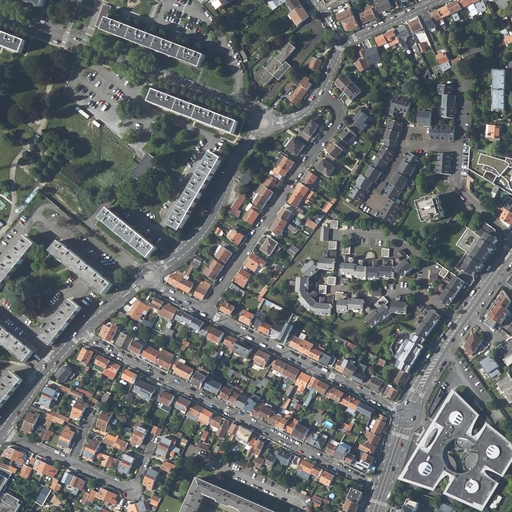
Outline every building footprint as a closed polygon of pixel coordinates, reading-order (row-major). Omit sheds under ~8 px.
[(208,0),(216,10),(218,8),(220,10),(233,0),(208,0)] [(302,6),(303,6),(298,0),(289,0),(287,2),(294,12),(302,6)] [(347,2),(350,0),(341,0),(332,5),(334,9),(342,4),(347,2)] [(393,6),(389,0),(376,0),(375,1),(381,12),(393,6)] [(476,9),(474,4),(472,0),(462,0),(461,0),(463,3),(460,4),(463,9),(465,7),(466,9),(467,9),(468,9),(469,9),(470,12),(476,9)] [(457,3),(448,7),(449,8),(452,15),(455,22),(460,20),(457,13),(461,11),(463,10),(463,9),(460,4),(460,3),(459,2),(457,3)] [(376,17),(379,16),(373,4),(365,8),(367,11),(361,13),(365,22),(376,17)] [(307,13),(307,14),(302,6),(294,12),(290,14),(299,27),(310,17),(307,13)] [(351,6),(345,9),(344,8),(339,11),(340,13),(338,14),(341,21),(343,20),(347,29),(349,30),(359,25),(351,7),(351,6)] [(443,19),(452,15),(449,8),(446,9),(445,8),(439,10),(443,19)] [(445,22),(443,19),(439,10),(434,13),(435,14),(432,15),(436,26),(445,22)] [(123,24),(119,22),(108,18),(104,30),(202,68),(206,56),(197,52),(193,51),(174,44),(171,42),(149,34),(145,32),(123,24)] [(424,29),(422,26),(420,20),(411,24),(415,33),(424,29)] [(233,28),(232,28),(230,25),(224,29),(227,32),(228,31),(230,35),(232,39),(236,36),(233,32),(232,31),(234,29),(233,28)] [(409,35),(409,34),(405,26),(396,30),(395,31),(399,39),(400,39),(402,43),(404,48),(406,52),(409,50),(408,47),(406,42),(407,38),(410,36),(409,35)] [(511,35),(510,36),(506,29),(501,32),(504,39),(507,45),(511,42),(511,35)] [(0,44),(23,53),(27,41),(18,38),(14,36),(0,30),(0,44)] [(395,45),(400,43),(394,31),(385,35),(389,43),(391,50),(396,47),(395,45)] [(381,47),(389,43),(385,35),(377,39),(380,47),(377,48),(383,60),(386,58),(381,47)] [(421,53),(427,50),(424,42),(418,45),(421,52),(421,53)] [(283,64),(297,49),(290,43),(273,62),(270,65),(267,68),(264,66),(256,76),(267,86),(275,76),(280,81),(293,67),(288,63),(287,64),(287,63),(285,65),(283,64)] [(420,52),(421,52),(418,45),(413,47),(416,54),(420,52)] [(383,60),(377,48),(377,47),(372,49),(371,49),(365,52),(371,65),(383,60)] [(240,50),(244,60),(246,59),(249,58),(244,48),(240,50)] [(470,56),(482,51),(481,48),(469,52),(470,55),(470,56)] [(361,72),(371,67),(367,58),(368,58),(365,51),(361,53),(364,60),(362,60),(355,64),(361,72)] [(461,57),(462,61),(470,55),(469,52),(468,51),(461,57)] [(449,61),(450,61),(446,52),(436,57),(440,65),(444,72),(455,66),(453,63),(450,64),(449,61)] [(318,72),(322,61),(314,58),(311,57),(305,64),(306,65),(307,66),(308,65),(310,66),(309,68),(318,72)] [(455,66),(462,61),(461,57),(452,61),(453,63),(455,66)] [(65,67),(57,90),(64,93),(73,70),(65,67)] [(495,70),(494,110),(505,110),(506,70),(495,70)] [(345,92),(354,84),(345,75),(336,83),(345,92)] [(309,82),(311,80),(307,76),(301,85),(299,87),(306,93),(313,85),(309,82)] [(297,105),(306,93),(299,87),(295,84),(291,81),(283,92),(287,95),(294,86),(297,89),(289,99),(297,105)] [(353,100),(362,92),(354,84),(345,92),(353,100)] [(453,96),(454,93),(452,93),(452,89),(453,85),(441,84),(440,95),(444,95),(453,96)] [(170,96),(166,94),(155,90),(150,102),(235,134),(240,122),(232,119),(228,118),(212,112),(208,110),(192,104),(188,103),(170,96)] [(453,96),(444,95),(443,107),(456,109),(457,105),(456,104),(456,101),(457,96),(453,96)] [(391,114),(399,117),(400,110),(409,113),(412,102),(396,97),(392,108),(393,108),(391,114)] [(455,119),(455,115),(455,112),(456,112),(456,109),(443,107),(442,118),(455,119)] [(135,162),(68,111),(60,122),(127,173),(135,162)] [(353,122),(363,131),(365,129),(363,128),(366,124),(363,121),(368,116),(362,111),(353,122)] [(419,124),(424,125),(427,125),(427,126),(431,127),(432,117),(432,113),(420,111),(419,124)] [(311,118),(320,125),(323,121),(314,114),(311,118)] [(294,132),(303,139),(308,133),(311,136),(320,125),(311,118),(311,117),(302,128),(300,125),(294,132)] [(401,132),(402,128),(401,128),(402,125),(403,122),(391,119),(388,128),(400,132),(401,132)] [(486,140),(501,143),(502,126),(487,125),(486,140)] [(340,136),(350,144),(357,135),(348,127),(340,136)] [(430,139),(434,139),(436,139),(436,141),(440,141),(441,127),(431,127),(430,139)] [(440,141),(444,141),(444,140),(450,141),(454,141),(455,128),(441,127),(440,141)] [(397,145),(399,142),(398,141),(399,136),(400,132),(388,128),(385,141),(387,142),(397,145)] [(284,146),(298,155),(305,145),(294,138),(291,142),(289,140),(287,139),(283,144),(284,146)] [(333,161),(343,149),(334,142),(327,150),(328,151),(325,155),(327,156),(333,161)] [(397,145),(387,142),(385,145),(384,145),(379,154),(389,160),(391,161),(393,158),(392,157),(393,155),(395,152),(393,151),(397,145)] [(181,231),(224,159),(212,152),(208,159),(206,163),(197,178),(195,181),(187,196),(185,199),(176,214),(174,217),(170,225),(181,231)] [(411,152),(409,155),(408,157),(407,157),(404,160),(405,160),(416,168),(422,159),(411,152)] [(155,154),(153,157),(149,153),(132,174),(144,183),(160,163),(155,158),(157,156),(155,154)] [(383,173),(385,169),(384,168),(387,164),(389,160),(379,154),(372,165),(382,172),(383,173)] [(451,165),(451,161),(451,159),(453,159),(453,155),(439,154),(439,164),(451,165)] [(511,167),(511,159),(506,158),(505,161),(481,154),(478,164),(484,165),(482,169),(486,171),(483,177),(493,183),(497,176),(498,177),(508,167),(511,167)] [(280,166),(288,172),(295,162),(292,161),(294,159),(288,155),(287,158),(286,157),(280,166)] [(333,161),(327,156),(325,159),(324,159),(320,165),(321,165),(319,167),(318,166),(317,168),(328,176),(334,168),(337,170),(340,166),(333,161)] [(405,160),(403,164),(401,168),(400,167),(397,171),(398,172),(409,179),(416,168),(405,160)] [(451,175),(451,171),(450,171),(450,168),(451,165),(439,164),(438,174),(451,175)] [(372,165),(365,176),(373,181),(377,183),(379,180),(377,179),(380,176),(382,172),(372,165)] [(276,168),(273,171),(271,170),(269,174),(271,175),(281,182),(288,172),(280,166),(278,169),(276,168)] [(302,183),(310,189),(318,178),(310,172),(302,183)] [(398,172),(396,176),(394,179),(393,178),(391,182),(402,189),(409,179),(398,172)] [(241,182),(247,186),(253,178),(246,173),(241,181),(241,182)] [(264,185),(273,191),(276,187),(277,188),(281,182),(271,175),(264,185)] [(367,193),(369,190),(368,189),(371,185),(373,181),(365,176),(363,175),(356,186),(366,192),(367,193)] [(391,198),(395,201),(402,189),(391,182),(389,186),(387,191),(384,194),(391,198)] [(44,194),(60,208),(70,197),(53,183),(44,194)] [(296,192),(305,197),(306,195),(310,198),(315,192),(310,189),(302,183),(296,192)] [(260,195),(268,201),(274,192),(273,191),(264,185),(262,184),(256,192),(258,193),(260,195)] [(491,193),(497,198),(500,187),(497,185),(496,186),(494,185),(491,193)] [(362,201),(364,199),(363,198),(364,195),(366,192),(356,186),(351,194),(362,201)] [(298,207),(303,200),(305,197),(296,192),(290,202),(298,207),(296,210),(303,214),(304,211),(298,207)] [(421,200),(427,220),(432,219),(432,220),(444,217),(444,215),(448,214),(444,201),(445,201),(443,197),(442,194),(436,196),(435,195),(427,197),(428,198),(421,200)] [(260,195),(254,203),(263,209),(268,201),(260,195)] [(239,197),(230,211),(235,214),(238,209),(244,200),(239,197)] [(391,198),(389,201),(387,203),(386,203),(384,206),(385,207),(396,213),(401,205),(395,201),(391,198)] [(323,210),(327,213),(334,205),(331,203),(329,202),(323,210)] [(249,212),(244,219),(252,225),(261,211),(250,204),(246,210),(249,212)] [(385,207),(383,209),(382,212),(381,211),(379,214),(390,222),(396,213),(385,207)] [(119,216),(116,214),(109,208),(101,218),(150,258),(158,248),(152,243),(148,240),(135,230),(132,227),(119,216)] [(280,216),(286,221),(292,212),(286,208),(280,216)] [(511,210),(508,208),(507,210),(501,220),(511,230),(511,227),(511,210)] [(315,223),(319,225),(327,213),(323,210),(320,214),(321,215),(315,223)] [(271,229),(280,235),(286,226),(295,232),(297,228),(286,221),(280,216),(271,229)] [(315,223),(310,219),(306,224),(315,230),(319,225),(315,223)] [(331,227),(338,228),(339,221),(331,220),(331,227)] [(461,272),(458,277),(464,281),(471,286),(475,280),(474,276),(479,270),(483,264),(491,252),(495,247),(499,241),(498,240),(496,230),(484,221),(475,233),(458,221),(454,226),(447,222),(427,249),(461,272)] [(320,240),(328,241),(329,227),(327,227),(328,224),(323,223),(323,227),(321,227),(320,240)] [(227,236),(239,244),(245,235),(241,233),(243,229),(235,224),(232,229),(234,230),(233,233),(230,231),(227,236)] [(216,233),(223,237),(225,233),(223,231),(224,229),(220,227),(216,233)] [(0,290),(37,244),(27,236),(22,243),(20,246),(8,260),(6,262),(0,269),(0,290)] [(262,250),(271,256),(280,243),(271,237),(262,250)] [(227,263),(234,253),(228,249),(231,245),(223,240),(220,243),(221,244),(224,246),(218,256),(217,257),(227,263)] [(71,250),(68,248),(60,241),(52,251),(105,295),(114,285),(106,278),(103,276),(89,265),(87,263),(71,250)] [(218,256),(224,246),(221,244),(215,254),(218,256)] [(343,253),(351,254),(351,246),(344,245),(343,253)] [(386,257),(393,258),(394,250),(387,249),(386,257)] [(400,264),(399,266),(406,274),(414,268),(407,259),(410,257),(403,249),(397,253),(400,257),(404,262),(400,264)] [(255,272),(260,264),(264,267),(267,262),(254,254),(246,266),(255,272)] [(342,263),(343,263),(350,264),(350,257),(350,255),(343,255),(342,263)] [(298,277),(298,281),(297,285),(297,291),(301,292),(300,295),(302,297),(299,300),(309,310),(312,308),(314,310),(317,311),(316,314),(331,315),(331,308),(333,307),(332,305),(332,304),(325,303),(320,302),(317,302),(313,298),(310,294),(308,292),(309,278),(320,269),(336,270),(337,257),(329,256),(325,256),(321,256),(320,262),(316,264),(313,261),(308,264),(305,267),(302,269),(306,275),(305,278),(298,277)] [(196,258),(192,265),(194,267),(198,269),(202,262),(196,258)] [(217,260),(214,264),(211,268),(219,274),(225,265),(217,260)] [(380,267),(378,267),(374,266),(370,266),(369,277),(380,278),(380,277),(390,277),(390,276),(394,276),(394,271),(398,271),(395,268),(393,265),(393,260),(389,260),(389,261),(388,267),(384,267),(380,266),(380,267)] [(358,264),(354,264),(350,264),(343,263),(342,274),(356,275),(356,277),(366,278),(367,267),(364,266),(359,266),(357,266),(358,264)] [(273,272),(279,276),(285,268),(279,264),(273,272)] [(186,275),(192,265),(191,265),(188,266),(186,271),(185,271),(184,272),(183,272),(183,273),(179,271),(178,274),(176,274),(174,276),(172,275),(169,281),(180,287),(185,278),(186,275)] [(206,270),(217,278),(219,274),(211,268),(208,266),(206,270)] [(399,266),(395,268),(398,271),(402,277),(406,274),(399,266)] [(236,281),(244,287),(253,274),(244,268),(236,281)] [(440,274),(446,278),(451,272),(445,268),(440,274)] [(327,284),(335,285),(336,277),(328,276),(327,284)] [(451,285),(447,290),(444,294),(440,291),(439,290),(434,297),(440,300),(440,299),(448,304),(450,301),(452,302),(463,285),(462,285),(464,281),(458,277),(457,276),(453,281),(451,285)] [(194,283),(185,278),(180,287),(190,292),(194,283)] [(196,295),(204,299),(209,288),(211,284),(205,281),(203,285),(201,284),(196,295)] [(231,288),(242,295),(245,291),(234,283),(231,288)] [(267,288),(261,297),(264,299),(270,289),(267,288)] [(373,296),(381,297),(382,289),(374,288),(373,296)] [(511,302),(504,291),(490,311),(492,313),(488,318),(485,322),(494,328),(496,324),(500,326),(506,316),(511,314),(507,308),(511,302)] [(336,299),(340,299),(344,300),(345,294),(345,292),(337,292),(336,299)] [(402,294),(402,296),(402,302),(408,303),(409,303),(410,295),(402,294)] [(156,297),(152,306),(156,308),(161,311),(165,302),(156,297)] [(351,301),(349,300),(344,300),(340,299),(339,310),(349,311),(349,309),(363,311),(364,303),(366,301),(364,299),(364,298),(359,297),(355,297),(351,297),(351,301)] [(378,302),(382,307),(385,305),(388,302),(383,297),(378,302)] [(138,320),(145,310),(148,305),(139,299),(130,312),(129,311),(127,314),(128,315),(130,316),(138,320)] [(262,302),(271,307),(272,303),(264,299),(263,302),(262,302)] [(51,346),(82,308),(72,300),(67,307),(64,309),(51,325),(49,328),(41,338),(51,346)] [(413,307),(420,312),(424,306),(417,301),(413,307)] [(159,314),(172,321),(178,309),(165,302),(161,311),(159,314)] [(222,311),(232,315),(236,307),(227,302),(222,311)] [(377,309),(374,312),(370,315),(366,319),(367,319),(366,322),(369,322),(373,327),(381,320),(382,322),(392,313),(407,314),(407,307),(410,306),(408,304),(408,303),(402,302),(397,302),(393,302),(393,308),(389,310),(385,305),(382,307),(379,310),(378,311),(377,309)] [(271,307),(281,312),(281,311),(283,308),(272,303),(271,307)] [(424,311),(424,312),(429,315),(433,310),(434,309),(429,305),(424,311)] [(153,314),(156,308),(152,306),(151,307),(149,312),(146,318),(143,323),(144,324),(150,327),(152,323),(148,321),(150,317),(149,316),(151,313),(153,314)] [(196,318),(183,311),(180,310),(176,319),(182,322),(184,320),(187,322),(193,324),(196,318)] [(242,321),(251,326),(253,322),(256,315),(247,310),(242,321)] [(427,318),(422,324),(420,328),(415,334),(425,340),(442,317),(433,310),(429,315),(427,318)] [(256,315),(253,322),(257,325),(256,328),(260,330),(264,321),(267,316),(258,312),(256,315)] [(204,324),(205,323),(196,318),(193,324),(192,326),(201,331),(200,332),(207,336),(211,327),(204,324)] [(260,330),(270,335),(274,326),(264,321),(260,330)] [(275,335),(281,338),(286,328),(276,323),(274,326),(270,335),(274,337),(275,335)] [(0,341),(26,362),(34,352),(26,346),(24,344),(10,333),(7,330),(0,324),(0,341)] [(100,335),(112,341),(117,333),(105,327),(100,335)] [(209,338),(221,344),(226,333),(215,327),(209,338)] [(117,343),(128,349),(134,339),(133,338),(134,336),(128,333),(127,335),(122,333),(117,343)] [(347,341),(333,334),(331,338),(346,345),(347,341)] [(401,368),(408,372),(413,363),(412,363),(419,353),(423,348),(421,347),(425,340),(415,334),(411,340),(409,339),(406,344),(405,344),(399,353),(400,353),(397,358),(400,360),(397,366),(401,368)] [(475,334),(466,347),(468,348),(465,351),(471,356),(474,353),(483,340),(475,334)] [(235,348),(238,343),(235,342),(236,338),(230,335),(225,343),(232,347),(230,349),(233,351),(235,348)] [(299,338),(295,336),(290,345),(300,350),(305,341),(299,338)] [(131,349),(141,354),(146,346),(135,340),(131,349)] [(233,351),(248,358),(254,347),(239,340),(238,343),(235,348),(233,351)] [(312,344),(305,340),(305,341),(300,350),(310,356),(315,345),(312,344)] [(346,345),(356,350),(357,346),(347,341),(346,345)] [(315,345),(310,356),(320,361),(324,351),(325,350),(320,347),(321,344),(317,342),(315,345)] [(177,353),(180,355),(183,349),(185,345),(183,344),(182,343),(177,353)] [(157,362),(162,352),(149,345),(148,347),(146,346),(141,354),(157,362)] [(86,347),(80,358),(80,359),(79,361),(88,366),(95,352),(86,347)] [(210,357),(216,361),(220,353),(214,349),(210,357)] [(157,362),(169,369),(172,363),(169,361),(172,357),(169,356),(170,354),(163,350),(162,352),(157,362)] [(262,366),(265,368),(271,355),(261,350),(254,363),(261,367),(262,366)] [(320,361),(332,367),(338,356),(334,354),(333,356),(324,351),(320,361)] [(96,366),(106,371),(111,361),(101,355),(96,366)] [(480,362),(491,378),(500,373),(496,368),(498,367),(493,359),(491,360),(489,356),(480,362)] [(274,369),(284,374),(289,364),(279,359),(274,369)] [(337,369),(344,373),(347,367),(349,363),(350,361),(346,359),(344,362),(341,360),(337,369)] [(105,374),(114,378),(120,366),(111,361),(106,371),(105,374)] [(176,372),(190,379),(195,369),(177,361),(174,368),(177,370),(176,372)] [(219,369),(232,376),(233,373),(235,370),(226,366),(217,361),(215,366),(219,368),(219,369)] [(347,367),(344,373),(353,378),(358,368),(354,365),(349,363),(347,367)] [(353,378),(363,383),(367,375),(361,373),(362,372),(361,370),(364,365),(360,363),(358,368),(353,378)] [(289,364),(284,374),(289,377),(295,380),(300,370),(289,364)] [(74,374),(72,371),(67,367),(65,366),(57,375),(66,383),(70,378),(73,381),(78,375),(75,373),(74,374)] [(194,383),(204,388),(204,387),(209,378),(210,376),(212,372),(202,367),(194,383)] [(394,382),(404,387),(407,380),(408,380),(412,374),(408,372),(401,368),(394,382)] [(138,375),(128,369),(124,378),(134,383),(138,375)] [(0,409),(24,380),(14,372),(8,379),(6,381),(0,388),(0,409)] [(302,372),(296,384),(300,386),(298,390),(304,393),(312,377),(302,372)] [(511,375),(510,373),(498,381),(505,391),(506,390),(509,394),(511,396),(511,398),(511,375)] [(261,384),(267,387),(270,380),(265,377),(261,384)] [(312,391),(309,397),(312,399),(315,392),(316,390),(317,390),(316,389),(320,381),(314,377),(309,386),(308,388),(312,391)] [(209,378),(204,387),(219,394),(223,385),(210,379),(209,378)] [(370,386),(382,393),(387,384),(375,378),(370,386)] [(157,388),(140,380),(135,390),(152,399),(157,388)] [(317,390),(316,390),(318,391),(325,395),(330,386),(321,381),(317,390)] [(230,400),(236,387),(233,386),(233,385),(229,383),(222,397),(229,401),(230,400)] [(45,394),(55,399),(59,389),(55,387),(56,386),(51,384),(49,387),(49,386),(45,394)] [(384,394),(394,399),(395,398),(399,391),(394,388),(395,387),(389,384),(384,394)] [(285,396),(289,398),(295,387),(291,385),(285,396)] [(441,386),(428,411),(431,413),(429,416),(430,417),(442,397),(439,395),(443,389),(441,386)] [(236,387),(230,400),(233,402),(233,403),(237,405),(237,404),(242,395),(244,390),(237,387),(236,387)] [(331,397),(340,402),(345,393),(332,387),(326,399),(329,400),(331,397)] [(79,392),(92,398),(94,395),(80,388),(80,389),(79,392)] [(106,403),(112,393),(108,391),(107,394),(106,393),(101,401),(106,403)] [(175,396),(164,391),(160,401),(170,406),(175,396)] [(125,401),(129,403),(134,394),(130,392),(125,401)] [(456,495),(458,495),(457,497),(474,504),(476,502),(485,505),(499,482),(492,477),(491,478),(490,478),(491,476),(483,472),(488,464),(495,469),(496,468),(498,469),(497,470),(504,474),(511,460),(511,441),(489,424),(480,439),(469,433),(484,408),(477,398),(472,407),(457,392),(438,421),(444,425),(445,425),(447,426),(439,438),(438,438),(436,441),(437,442),(430,454),(428,453),(428,452),(421,448),(409,468),(410,468),(404,478),(435,488),(446,470),(457,477),(447,492),(455,496),(456,495)] [(340,402),(349,407),(353,398),(345,393),(340,402)] [(46,407),(50,409),(55,399),(45,394),(41,402),(47,405),(46,407)] [(251,410),(254,413),(259,404),(259,403),(261,399),(262,398),(254,394),(251,400),(246,410),(250,412),(251,410)] [(251,400),(242,395),(237,404),(237,405),(246,410),(251,400)] [(76,407),(85,411),(88,403),(83,401),(84,399),(80,397),(78,402),(76,407)] [(183,410),(187,412),(192,402),(182,397),(177,407),(183,410)] [(349,407),(356,411),(361,402),(353,398),(349,407)] [(259,404),(254,413),(254,414),(260,417),(264,409),(265,410),(267,404),(263,403),(265,401),(261,399),(259,403),(259,404)] [(205,409),(192,402),(187,412),(187,414),(189,415),(188,416),(196,421),(197,420),(199,421),(205,409)] [(273,407),(267,404),(265,410),(262,414),(266,416),(264,418),(270,422),(275,413),(276,412),(272,410),(273,407)] [(361,404),(358,411),(366,415),(365,421),(369,423),(376,410),(375,409),(372,409),(372,408),(366,405),(365,406),(361,404)] [(71,417),(81,421),(85,411),(76,407),(71,417)] [(105,408),(101,418),(111,423),(115,413),(105,408)] [(214,414),(205,409),(199,421),(209,426),(214,414)] [(270,422),(278,426),(283,417),(283,416),(285,413),(286,410),(285,409),(283,413),(281,412),(279,415),(275,413),(270,422)] [(27,420),(36,424),(41,414),(37,413),(36,415),(31,412),(27,420)] [(65,420),(68,422),(70,417),(59,412),(59,413),(57,417),(65,420)] [(289,420),(292,416),(290,415),(288,414),(288,415),(285,413),(283,416),(283,417),(278,426),(284,430),(289,420)] [(315,420),(322,423),(325,417),(322,415),(319,414),(315,420)] [(212,425),(219,429),(224,419),(216,415),(212,425)] [(371,432),(380,437),(386,423),(385,423),(387,418),(380,415),(377,421),(375,425),(371,432)] [(102,431),(106,433),(111,423),(101,418),(98,426),(103,429),(102,431)] [(289,420),(284,430),(292,434),(297,425),(299,421),(299,420),(295,418),(292,422),(289,420)] [(216,436),(222,439),(229,427),(227,426),(229,422),(224,419),(219,429),(216,436)] [(28,432),(32,434),(36,424),(27,420),(23,428),(29,431),(28,432)] [(242,428),(233,423),(229,432),(234,434),(231,440),(235,442),(237,439),(238,437),(239,435),(242,428)] [(293,434),(304,440),(310,429),(299,423),(298,425),(293,434)] [(136,434),(145,438),(148,430),(144,428),(145,426),(141,424),(136,434)] [(63,436),(72,440),(76,432),(70,430),(71,428),(67,426),(63,436)] [(41,438),(45,440),(50,430),(47,429),(42,427),(40,432),(43,433),(41,438)] [(238,437),(237,439),(240,441),(241,438),(245,440),(244,442),(248,444),(254,434),(242,428),(239,435),(238,437)] [(45,440),(49,441),(51,436),(53,436),(55,433),(50,430),(45,440)] [(380,437),(371,432),(367,430),(364,435),(368,438),(367,441),(377,446),(382,438),(380,437)] [(313,432),(308,442),(322,449),(328,437),(319,432),(318,435),(313,432)] [(106,438),(117,442),(118,439),(119,438),(108,433),(106,438)] [(137,444),(142,446),(145,438),(136,434),(132,444),(136,446),(137,444)] [(254,434),(248,444),(252,447),(251,450),(247,456),(252,458),(253,453),(254,452),(255,449),(255,448),(255,447),(258,442),(255,440),(257,436),(254,434)] [(64,446),(69,448),(72,440),(63,436),(59,446),(63,448),(64,446)] [(88,447),(98,451),(102,441),(93,437),(88,447)] [(176,452),(180,453),(181,449),(177,448),(175,446),(178,440),(171,437),(170,439),(165,437),(161,445),(171,449),(176,452)] [(104,441),(115,446),(117,442),(106,438),(104,441)] [(129,443),(118,439),(117,442),(128,447),(129,443)] [(255,449),(254,452),(253,453),(259,456),(265,443),(260,440),(256,447),(255,447),(255,448),(255,449)] [(353,447),(342,441),(340,445),(351,450),(353,447)] [(117,442),(115,446),(126,451),(128,447),(117,442)] [(340,445),(335,442),(333,445),(331,443),(327,451),(335,456),(340,445)] [(360,449),(374,455),(377,447),(368,443),(366,446),(362,444),(360,449)] [(159,456),(166,459),(168,454),(173,456),(174,456),(176,452),(171,449),(161,445),(158,453),(160,454),(159,456)] [(350,453),(351,450),(340,445),(335,456),(346,461),(350,453)] [(3,455),(13,460),(18,450),(10,447),(7,452),(5,451),(3,455)] [(84,457),(93,461),(98,451),(88,447),(85,455),(84,457)] [(266,465),(273,468),(277,461),(281,450),(282,449),(279,448),(276,454),(277,454),(276,457),(271,454),(266,465)] [(13,460),(23,464),(25,460),(23,459),(25,454),(18,450),(13,460)] [(217,456),(226,460),(229,454),(220,450),(217,456)] [(281,450),(277,461),(288,466),(290,461),(293,454),(290,452),(289,454),(281,450)] [(360,458),(363,459),(372,464),(375,458),(363,452),(360,458)] [(123,463),(132,467),(136,459),(131,456),(132,454),(127,453),(123,463)] [(357,459),(355,458),(356,456),(353,454),(350,453),(346,461),(352,464),(364,470),(366,466),(369,468),(372,464),(363,459),(361,463),(356,460),(357,459)] [(293,454),(290,461),(298,465),(301,458),(293,454)] [(110,457),(107,455),(106,457),(102,466),(106,467),(110,457)] [(106,467),(110,469),(112,463),(116,465),(118,460),(112,458),(110,457),(106,467)] [(265,460),(259,457),(255,466),(261,468),(265,460)] [(34,469),(44,473),(48,464),(38,459),(34,469)] [(306,479),(309,480),(312,473),(316,466),(305,460),(300,470),(302,472),(303,470),(309,473),(306,479)] [(0,461),(0,466),(9,470),(10,466),(0,462),(0,461)] [(164,465),(176,470),(177,466),(165,461),(164,465)] [(119,473),(123,475),(124,472),(129,475),(132,467),(123,463),(119,473)] [(44,473),(54,478),(56,474),(54,473),(56,468),(48,464),(44,473)] [(21,475),(24,477),(29,466),(25,465),(21,475)] [(162,468),(174,474),(176,470),(164,465),(162,468)] [(24,477),(28,479),(33,468),(29,466),(24,477)] [(323,470),(316,466),(312,473),(317,476),(321,478),(322,475),(321,475),(323,470)] [(0,511),(17,511),(22,505),(19,503),(21,500),(8,493),(7,495),(2,491),(13,473),(0,467),(0,511)] [(148,476),(157,480),(161,470),(157,468),(156,470),(151,468),(148,476)] [(326,471),(322,481),(330,486),(335,476),(326,471)] [(66,483),(75,487),(80,478),(72,474),(69,480),(67,479),(66,483)] [(148,488),(153,490),(157,480),(148,476),(144,484),(149,487),(148,488)] [(57,478),(53,486),(51,485),(49,488),(52,489),(53,490),(55,491),(59,484),(60,480),(57,478)] [(75,487),(86,492),(87,488),(85,487),(87,481),(80,478),(75,487)] [(276,511),(200,478),(184,511),(197,511),(205,494),(221,501),(220,502),(232,508),(233,506),(243,510),(242,511),(276,511)] [(289,487),(298,491),(299,488),(294,486),(295,483),(292,481),(290,485),(289,487)] [(302,493),(312,497),(314,492),(310,490),(308,493),(307,492),(307,490),(308,489),(305,487),(302,493)] [(44,506),(53,490),(52,489),(49,488),(37,502),(44,506)] [(91,494),(88,501),(93,503),(96,498),(101,500),(102,499),(107,501),(111,492),(111,491),(103,488),(100,493),(93,490),(91,494)] [(349,500),(359,504),(364,492),(353,488),(348,499),(349,500)] [(107,501),(117,505),(118,501),(116,501),(118,495),(111,491),(111,492),(107,501)] [(83,503),(86,505),(88,501),(91,494),(87,492),(83,503)] [(504,497),(499,494),(491,507),(496,510),(504,497)] [(322,502),(318,500),(315,506),(320,509),(323,502),(322,502)] [(359,504),(349,500),(345,509),(351,511),(356,511),(360,504),(359,504)] [(394,511),(416,511),(420,503),(410,500),(406,509),(406,510),(403,509),(402,511),(396,508),(394,511)] [(137,504),(139,511),(145,511),(150,510),(147,501),(145,502),(145,501),(137,504)] [(439,508),(446,511),(452,511),(453,511),(454,508),(442,502),(439,508)]
